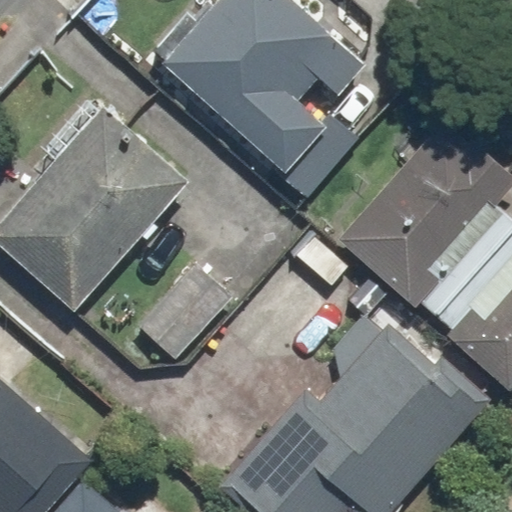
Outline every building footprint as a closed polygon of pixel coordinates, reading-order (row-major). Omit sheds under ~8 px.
[(309,0),(220,0),(171,56),(284,155),(372,54),(309,0)] [(511,0),(501,0),(511,9),(511,0)] [(423,152),(351,232),(511,373),(511,208),(500,198),(511,183),(511,99),(483,76),(422,151),(423,152)] [(0,222),(0,226),(75,295),(192,167),(115,97),(0,222)] [(144,318),(182,353),(240,290),(202,256),(144,318)] [(242,485),(272,511),(378,511),(487,391),(397,311),(242,485)] [(41,511),(95,447),(0,369),(0,511),(41,511)] [(135,511),(93,474),(58,511),(135,511)]
